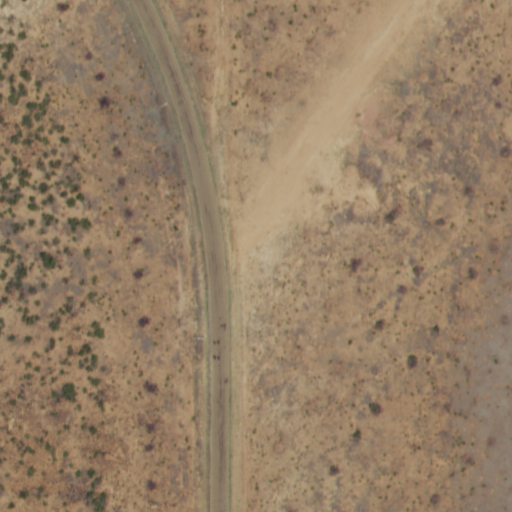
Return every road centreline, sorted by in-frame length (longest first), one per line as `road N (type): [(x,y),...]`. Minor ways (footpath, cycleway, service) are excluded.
road 1 (residential): [(218,511),(219,0)]
road 2 (residential): [(140,0),(193,141),(219,315)]
